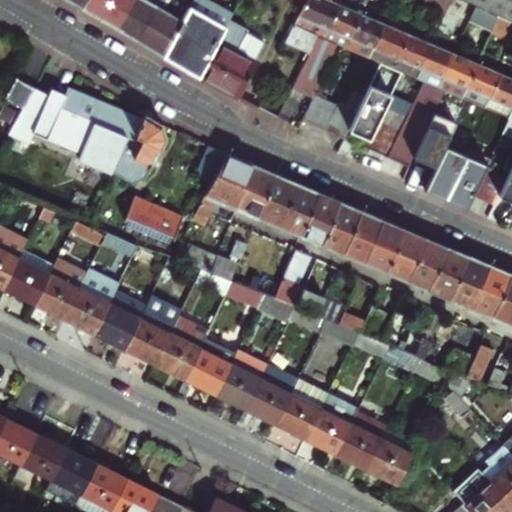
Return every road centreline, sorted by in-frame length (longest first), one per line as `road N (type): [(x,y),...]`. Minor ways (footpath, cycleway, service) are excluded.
road 1 (residential): [(511,245),(204,113),(6,0)]
road 2 (residential): [(0,342),(342,511)]
